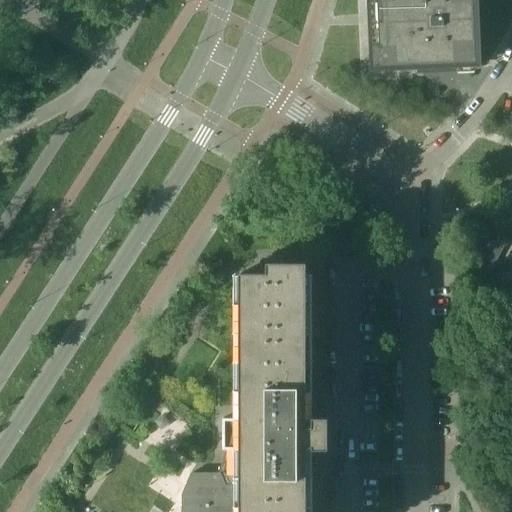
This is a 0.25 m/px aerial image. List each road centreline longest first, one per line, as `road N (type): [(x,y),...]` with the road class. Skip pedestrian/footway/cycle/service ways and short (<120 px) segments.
road 1 (secondary): [(0,449),(236,77)]
road 2 (secondary): [(201,55),(0,373)]
road 3 (residential): [(342,511),(344,267),(412,267)]
road 4 (residential): [(413,511),(412,267)]
road 5 (residential): [(411,188),(236,77)]
road 6 (residential): [(411,188),(511,58)]
